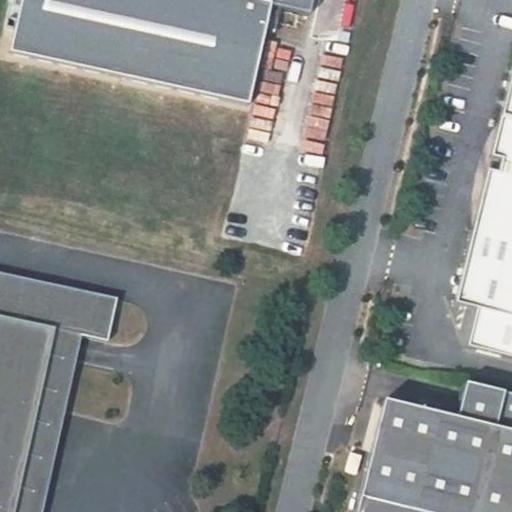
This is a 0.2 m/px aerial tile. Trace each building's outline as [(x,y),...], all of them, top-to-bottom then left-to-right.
[(243,0),(242,0),(20,0),(8,55),(247,108),(269,9),(309,18),(312,0),(243,0)] [(511,66),(498,121),(511,124),(511,66)] [(471,232),(453,306),(511,320),(511,124),(498,121),(489,160),(500,162),(497,176),(485,174),(471,232)] [(469,216),(471,232),(485,174),(497,176),(500,162),(489,160),(498,121),(493,127),(488,136),(487,138),(486,140),(483,146),(477,159),(473,172),(471,185),(469,200),(469,216)] [(0,274),(0,511),(13,511),(53,330),(80,336),(106,342),(116,299),(0,274)] [(53,330),(13,511),(41,511),(64,411),(80,336),(53,330)] [(511,511),(511,435),(494,431),(502,395),(464,385),(455,421),(382,403),(358,500),(354,511),(511,511)]
